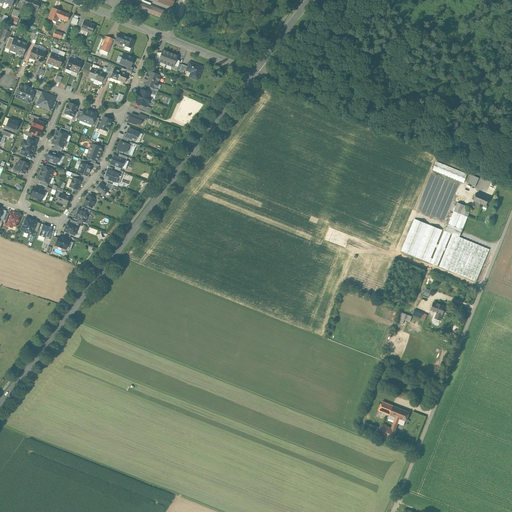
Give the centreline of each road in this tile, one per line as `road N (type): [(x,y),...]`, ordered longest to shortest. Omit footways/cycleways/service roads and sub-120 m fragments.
road 1 (secondary): [(0,405),(255,71)]
road 2 (unclassified): [(511,216),(393,511)]
road 3 (residential): [(64,93),(19,207),(51,220),(62,218),(102,164),(120,113)]
road 4 (unclassified): [(511,172),(255,71)]
